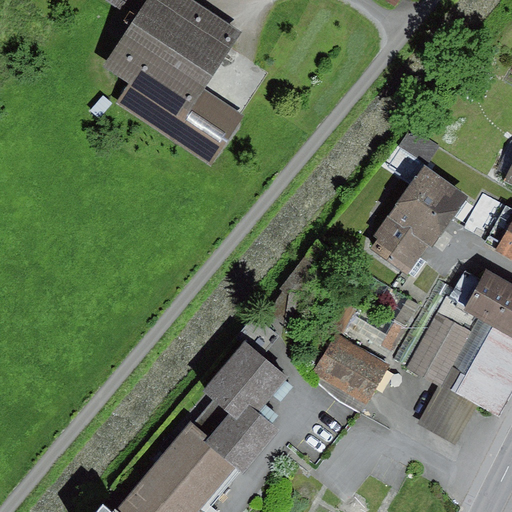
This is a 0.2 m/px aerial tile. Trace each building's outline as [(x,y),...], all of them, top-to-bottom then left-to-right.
[(243,33),(194,0),(108,0),(137,19),(106,66),(131,83),(118,102),(212,166),(246,117),(205,89),(243,33)] [(411,129),(400,147),(419,159),(420,156),(429,162),(439,147),(411,129)] [(378,239),(371,249),(408,274),(429,245),(433,248),(469,196),(424,165),(374,237),(378,239)] [(486,241),(505,205),(484,193),(464,229),(486,241)] [(511,208),(505,205),(486,241),(484,244),(511,259),(511,208)] [(326,247),(317,240),(281,288),(290,295),(326,247)] [(511,283),(486,269),(481,279),(466,271),(455,289),(450,298),(465,307),(463,311),(511,337),(511,283)] [(450,298),(455,289),(439,281),(396,359),(411,368),(450,298)] [(465,307),(450,298),(411,368),(409,371),(439,388),(418,426),(455,446),(478,405),(500,418),(511,397),(511,337),(463,311),(465,307)] [(408,299),(381,345),(392,352),(419,305),(408,299)] [(234,338),(243,345),(204,392),(213,400),(228,412),(201,443),(236,473),(245,473),(282,428),(262,412),(290,378),(264,356),(281,335),(254,313),(234,338)] [(390,366),(337,335),(315,373),(368,404),(390,366)] [(228,412),(213,400),(187,431),(201,443),(228,412)] [(187,432),(119,511),(110,511),(103,505),(97,511),(215,511),(208,506),(236,473),(201,443),(187,432)]
